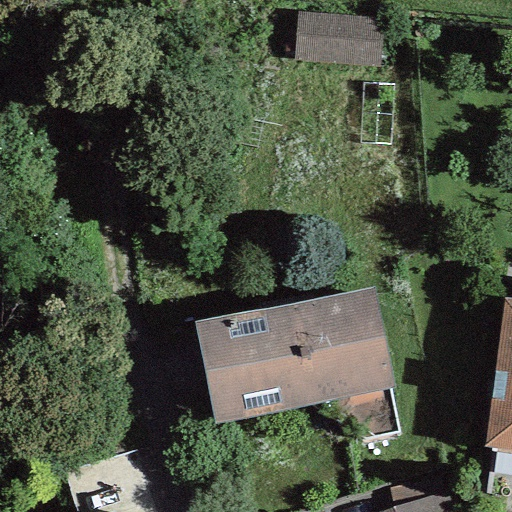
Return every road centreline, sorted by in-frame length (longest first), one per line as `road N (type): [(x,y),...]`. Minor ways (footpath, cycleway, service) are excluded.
road 1 (track): [(132,339),(72,0)]
road 2 (residential): [(132,339),(185,511)]
